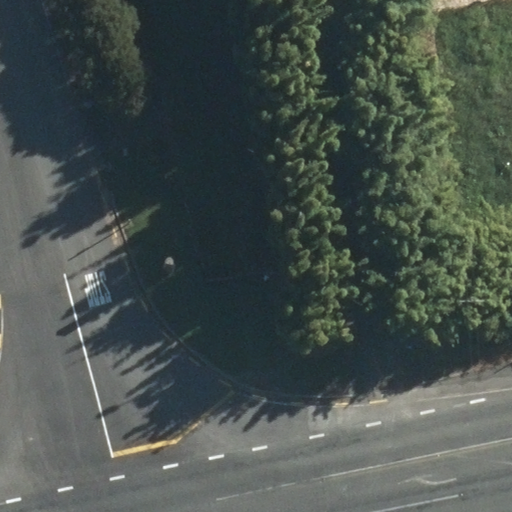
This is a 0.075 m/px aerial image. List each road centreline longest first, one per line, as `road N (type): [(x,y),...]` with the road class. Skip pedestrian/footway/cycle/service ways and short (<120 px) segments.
road 1 (unclassified): [(123,511),(0,2)]
road 2 (secondary): [(173,511),(511,440)]
